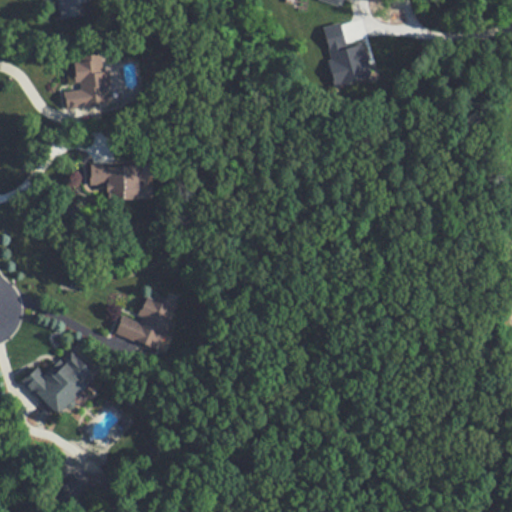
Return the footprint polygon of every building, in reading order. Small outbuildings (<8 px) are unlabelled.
[(89,3),(88,0),(57,0),(59,19),(84,16),(83,4),(89,3)] [(111,100),(105,53),(73,57),(77,87),(63,88),(66,106),(111,100)] [(141,195),(141,163),(90,163),(90,184),(114,184),(114,195),(141,195)] [(172,321),(169,319),(177,304),(151,290),(135,319),(123,313),(115,330),(157,352),(172,321)] [(99,373),(72,347),(48,373),(39,364),(25,379),(60,414),(99,373)]
